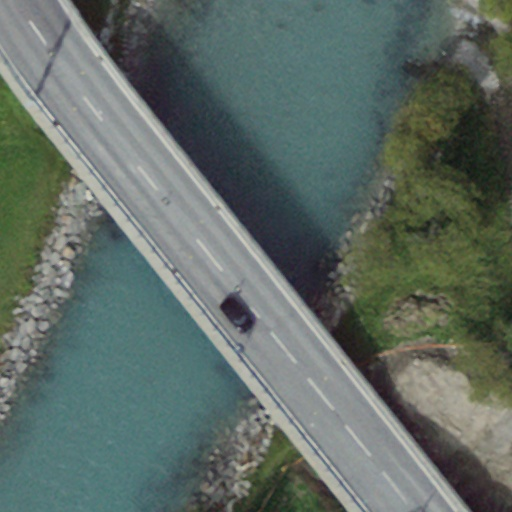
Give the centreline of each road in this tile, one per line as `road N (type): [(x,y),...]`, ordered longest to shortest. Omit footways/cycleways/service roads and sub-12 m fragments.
road 1 (unclassified): [(15,0),(413,511)]
road 2 (track): [(401,511),(511,419)]
